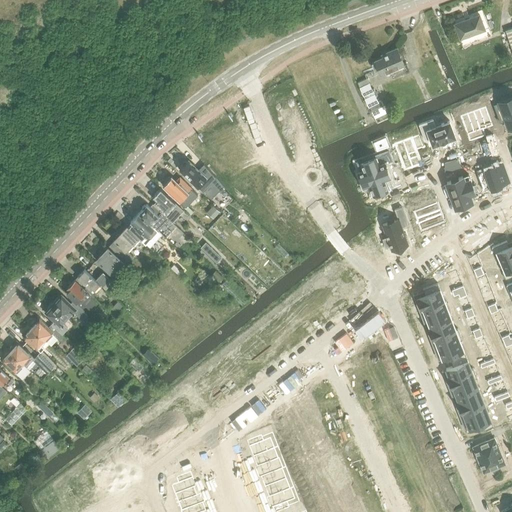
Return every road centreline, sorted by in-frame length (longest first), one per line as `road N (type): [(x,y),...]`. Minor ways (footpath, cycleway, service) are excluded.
road 1 (secondary): [(0,300),(152,141),(239,70)]
road 2 (residential): [(142,481),(380,292)]
road 3 (residential): [(239,70),(285,168),(380,292)]
road 4 (residential): [(380,292),(482,511)]
road 5 (secondary): [(239,70),(305,34),(401,0)]
